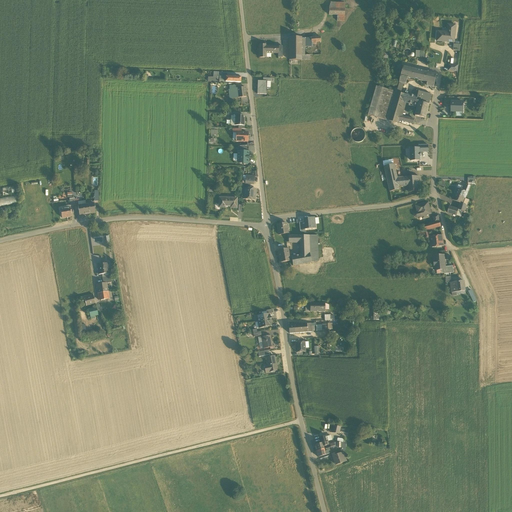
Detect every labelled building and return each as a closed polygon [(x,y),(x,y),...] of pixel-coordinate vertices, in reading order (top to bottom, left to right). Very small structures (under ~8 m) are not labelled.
[(438,41),(454,43),(455,26),(450,25),(449,33),(438,32),(438,41)] [(301,60),(302,38),(302,37),(290,37),(289,60),(301,60)] [(316,44),(316,42),(316,37),(302,38),(301,60),(311,60),(311,58),(311,50),(312,44),(316,44)] [(259,57),(266,57),(266,52),(271,52),(271,53),(279,53),(279,46),(264,46),(264,45),(260,45),(259,57)] [(429,72),(405,66),(402,76),(408,78),(426,82),(428,82),(427,86),(434,87),(437,74),(429,72)] [(263,81),(258,81),(257,94),(266,94),(267,88),(267,81),(263,81)] [(395,92),(389,90),(377,87),(369,115),(381,118),(387,120),(395,92)] [(245,88),(236,89),(233,89),(233,90),(235,99),(246,97),(245,88)] [(406,94),(406,95),(401,94),(397,93),(389,121),(398,123),(399,120),(414,124),(415,120),(401,116),(404,103),(418,106),(419,102),(424,103),(426,104),(430,105),(432,95),(422,92),(417,91),(416,96),(406,94)] [(416,116),(426,118),(430,105),(426,104),(424,103),(419,102),(418,106),(416,116)] [(454,102),(452,102),(451,106),(451,112),(456,112),(462,112),(463,112),(463,103),(454,102)] [(239,126),(245,126),(245,122),(244,122),(245,116),(238,116),(236,116),(235,126),(239,126)] [(351,134),(351,137),(352,140),(354,141),(356,143),(359,143),(362,142),(364,140),(365,138),(365,135),(365,133),(363,131),(361,129),(359,128),(356,129),(354,130),(352,132),(351,134)] [(236,141),(248,142),(248,133),(241,133),(236,133),(236,140),(236,141)] [(419,149),(411,149),(411,161),(420,161),(420,157),(420,154),(419,152),(419,149)] [(243,165),(247,165),(248,163),(248,160),(248,156),(248,152),(239,152),(238,152),(238,154),(238,161),(239,163),(243,163),(243,165)] [(384,167),(390,192),(400,190),(400,187),(397,177),(395,164),(384,167)] [(419,176),(406,177),(407,186),(408,192),(420,191),(419,176)] [(400,187),(407,186),(406,177),(400,177),(397,177),(400,187)] [(13,186),(2,188),(4,194),(14,193),(13,186)] [(465,198),(468,193),(464,191),(460,189),(457,188),(455,193),(465,198)] [(243,199),(255,200),(256,190),(250,189),(244,189),(243,199)] [(463,203),(465,198),(455,193),(452,200),(460,203),(463,204),(463,203)] [(0,197),(0,205),(16,204),(15,196),(0,197)] [(237,198),(225,198),(225,206),(233,206),(233,208),(236,208),(237,198)] [(416,206),(417,211),(420,210),(421,216),(431,214),(428,203),(416,206)] [(460,203),(458,209),(459,209),(458,210),(462,211),(465,212),(467,206),(463,203),(463,204),(460,203)] [(94,204),(86,205),(87,214),(95,213),(94,204)] [(79,215),(87,214),(86,205),(78,206),(78,208),(79,215)] [(457,215),(458,210),(459,209),(458,209),(449,206),(448,212),(457,215)] [(60,210),(62,218),(71,216),(70,208),(60,210)] [(314,218),(303,219),(304,222),(302,223),(302,225),(304,225),(304,229),(305,229),(315,228),(314,218)] [(424,226),(425,231),(429,229),(437,227),(441,226),(440,221),(434,223),(424,226)] [(277,225),(278,235),(288,233),(287,228),(286,229),(285,223),(277,225)] [(309,236),(309,245),(318,245),(317,235),(309,236)] [(301,242),(301,255),(309,253),(310,253),(309,245),(309,236),(289,236),(289,242),(301,242)] [(430,237),(432,247),(444,246),(442,236),(431,236),(430,237)] [(318,261),(318,245),(309,245),(310,253),(309,253),(311,262),(318,261)] [(281,262),(281,263),(285,262),(290,261),(292,261),(292,260),(291,257),(289,257),(288,249),(278,250),(279,255),(281,262)] [(311,262),(309,253),(301,255),(291,257),(292,260),(292,261),(293,266),(311,262)] [(436,266),(436,270),(437,270),(444,270),(445,270),(445,267),(444,255),(435,256),(435,261),(434,261),(435,266),(436,266)] [(98,265),(99,275),(102,274),(109,273),(109,272),(108,263),(98,265)] [(444,273),(444,274),(445,275),(449,275),(449,273),(453,273),(453,266),(445,267),(445,270),(444,270),(444,273)] [(457,287),(458,292),(465,291),(464,281),(456,283),(457,285),(457,287)] [(96,285),(98,293),(108,292),(107,283),(104,283),(96,285)] [(477,301),(472,290),(468,291),(473,303),(477,301)] [(109,299),(108,292),(98,293),(99,300),(109,299)] [(85,301),(86,306),(95,303),(93,295),(82,297),(82,298),(82,302),(85,301)] [(310,311),(325,312),(325,310),(325,303),(310,303),(310,311)] [(88,309),(89,310),(90,317),(98,315),(96,307),(88,309)] [(265,327),(265,328),(268,327),(267,327),(271,326),(270,320),(269,314),(267,314),(257,316),(258,322),(259,328),(265,327)] [(289,323),(289,334),(311,332),(311,331),(311,326),(311,323),(294,325),(294,322),(289,323)] [(261,337),(263,348),(272,346),(271,335),(261,337)] [(296,343),(296,353),(301,352),(305,352),(304,342),(296,343)] [(264,366),(266,372),(277,370),(274,356),(266,358),(268,366),(264,366)] [(332,433),(339,434),(340,427),(334,426),(333,430),(330,429),(330,432),(332,433)] [(333,456),(336,465),(344,461),(341,455),(343,454),(342,452),(336,455),(333,456)]
